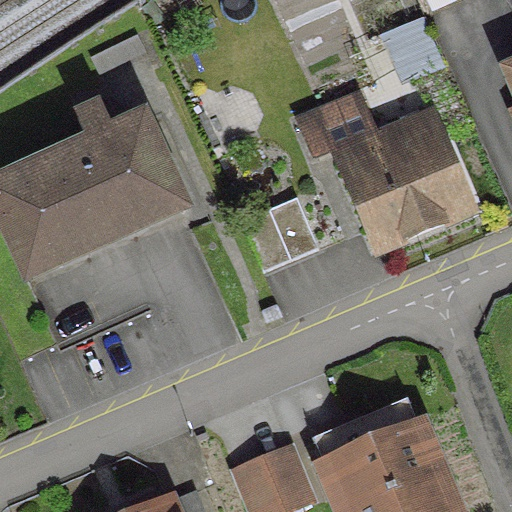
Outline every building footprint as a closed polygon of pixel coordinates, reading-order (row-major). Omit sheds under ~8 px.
[(511,0),(499,0),(511,25),(511,0)] [(271,27),(261,6),(210,30),(219,50),(271,27)] [(395,33),(406,75),(448,64),(437,22),(395,33)] [(511,130),(511,71),(503,75),(511,95),(511,106),(503,110),(511,130)] [(423,116),(368,139),(352,100),(296,124),(303,142),(321,134),(372,254),(465,214),(423,116)] [(72,121),(84,148),(0,184),(0,236),(21,283),(177,214),(138,124),(106,138),(94,111),(72,121)] [(312,252),(291,201),(236,224),(257,276),(312,252)] [(320,468),(317,470),(334,511),(449,511),(415,429),(384,442),(383,439),(360,449),(351,425),(310,442),(320,468)] [(288,511),(306,505),(302,496),(284,451),(230,474),(245,511),(288,511)] [(134,503),(137,511),(197,511),(190,494),(160,506),(155,494),(134,503)]
